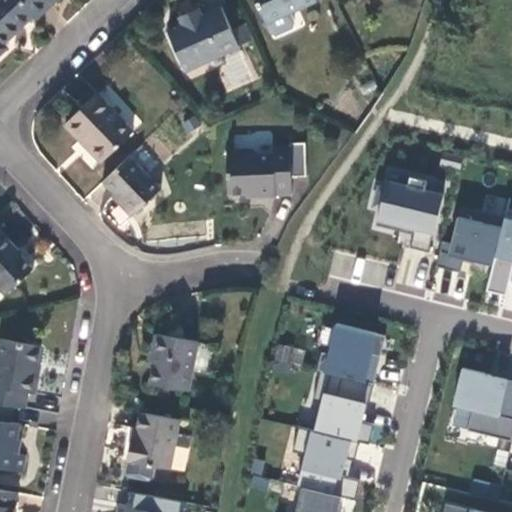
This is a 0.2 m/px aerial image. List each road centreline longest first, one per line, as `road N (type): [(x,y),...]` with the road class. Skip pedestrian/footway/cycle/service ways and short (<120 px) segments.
road 1 (residential): [(127,0),(5,142),(116,282)]
road 2 (residential): [(116,282),(65,511)]
road 3 (residential): [(437,312),(387,511)]
road 4 (residential): [(116,282),(213,269),(261,273)]
road 5 (unclassified): [(441,0),(421,55),(381,112)]
